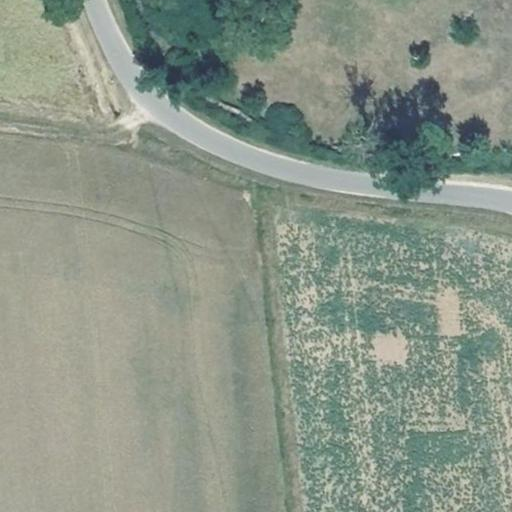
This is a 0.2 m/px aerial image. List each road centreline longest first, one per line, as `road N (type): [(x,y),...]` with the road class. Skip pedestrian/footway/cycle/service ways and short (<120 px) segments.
road 1 (unclassified): [(511,210),(293,176),(242,159),(161,111),(129,81),(86,0)]
road 2 (track): [(298,511),(259,165)]
road 3 (track): [(0,122),(94,134),(161,111)]
